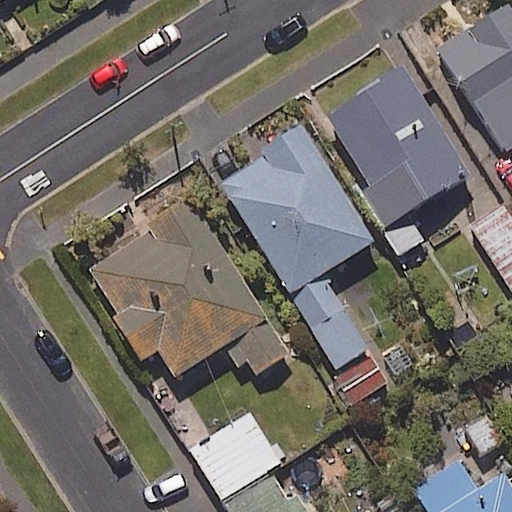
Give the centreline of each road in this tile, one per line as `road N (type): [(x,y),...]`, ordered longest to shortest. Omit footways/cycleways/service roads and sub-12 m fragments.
road 1 (residential): [(283,0),(0,180)]
road 2 (residential): [(122,511),(0,316)]
